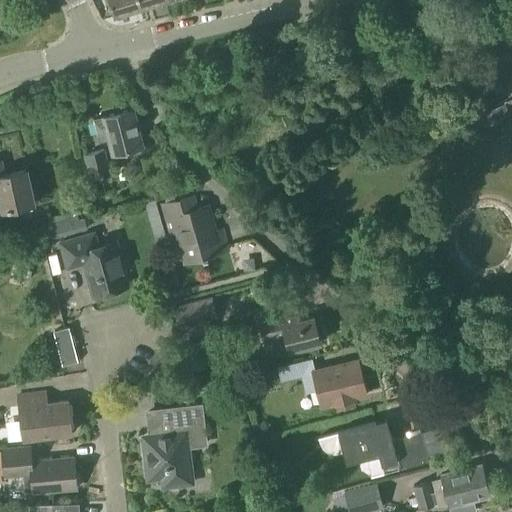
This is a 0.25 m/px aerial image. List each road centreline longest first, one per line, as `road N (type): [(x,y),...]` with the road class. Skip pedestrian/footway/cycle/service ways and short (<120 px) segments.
road 1 (residential): [(511,470),(206,180),(117,47)]
road 2 (residential): [(115,511),(88,329),(142,319)]
road 3 (residential): [(117,47),(326,0)]
